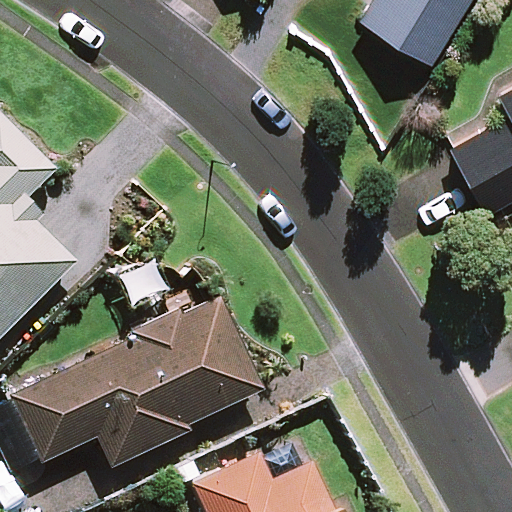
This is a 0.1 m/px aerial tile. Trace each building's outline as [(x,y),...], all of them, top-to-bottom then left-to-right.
[(367,0),(358,16),(429,59),(465,0),(367,0)] [(511,77),(490,90),(498,105),(441,137),(481,210),(511,192),(511,77)] [(48,168),(0,119),(0,328),(67,262),(11,205),(48,168)] [(253,389),(211,299),(4,395),(34,461),(91,435),(105,465),(186,428),(183,422),(253,389)] [(266,479),(253,452),(186,484),(199,511),(333,511),(308,459),(266,479)]
